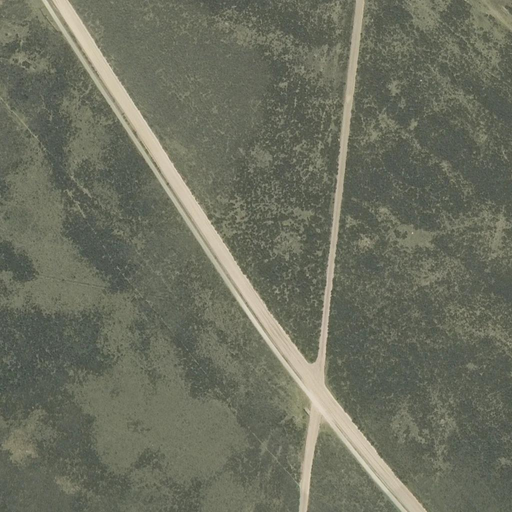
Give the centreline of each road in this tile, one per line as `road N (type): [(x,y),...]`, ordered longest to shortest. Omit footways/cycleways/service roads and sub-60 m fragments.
road 1 (track): [(59,0),(317,389)]
road 2 (track): [(360,0),(317,389)]
road 3 (track): [(317,389),(416,511)]
road 4 (track): [(317,389),(301,511)]
